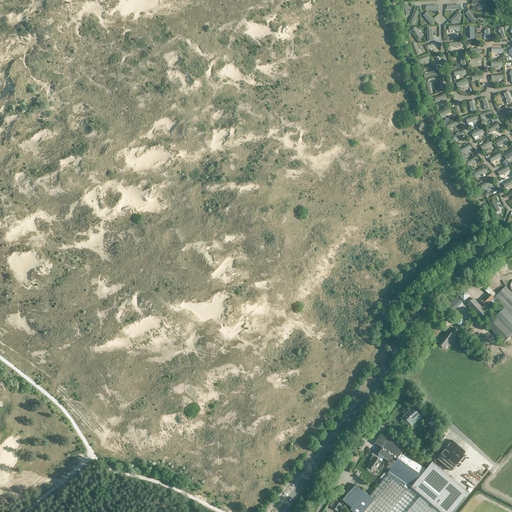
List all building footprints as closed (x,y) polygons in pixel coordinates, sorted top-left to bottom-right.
[(469,10),(465,13),(473,23),(476,20),(469,10)] [(418,13),(414,12),(410,22),(414,23),(418,13)] [(426,12),(423,15),(430,24),(433,21),(426,12)] [(461,15),(459,12),(451,20),(454,23),(461,15)] [(416,29),(415,28),(412,30),(418,39),(421,37),(418,31),(419,31),(417,29),(416,29)] [(445,115),(451,111),(449,108),(439,113),(441,117),(443,116),(443,117),(445,116),(445,115)] [(452,127),(458,124),(456,121),(447,126),(448,129),(450,128),(450,129),(452,128),(452,127)] [(494,130),(499,127),(497,124),(488,129),(490,132),(492,132),(492,133),(494,131),(494,130)] [(482,133),(483,132),(482,129),(472,134),(473,137),(480,134),(480,135),(482,134),(482,133)] [(458,139),(464,135),(463,132),(453,137),(454,140),(456,140),(456,141),(458,140),(458,139)] [(501,144),(507,140),(505,137),(496,143),(498,146),(499,145),(500,146),(502,145),(501,144)] [(491,145),(492,144),(490,141),(481,147),(483,150),(489,146),(489,147),(491,146),(491,145)] [(465,152),(471,148),(469,145),(459,150),(461,154),(463,153),(463,154),(465,153),(465,152)] [(499,157),(501,156),(499,153),(490,159),(491,162),(497,158),(498,159),(500,158),(499,157)] [(472,163),(478,160),(476,156),(466,162),(468,165),(470,165),(472,164),(472,163)] [(508,171),(509,170),(508,167),(498,172),(500,175),(506,172),(506,173),(508,172),(508,171)] [(479,175),(485,171),(483,168),(474,174),(476,177),(477,176),(478,177),(480,176),(479,175)] [(511,179),(503,185),(505,188),(511,184),(511,185),(511,179)] [(486,187),(492,184),(491,180),(481,186),(483,189),(484,188),(485,189),(487,188),(486,187)] [(496,202),(495,202),(494,201),(491,202),(496,212),(499,210),(496,204),(497,203),(496,202)] [(490,302),(494,298),(493,297),(496,294),(488,287),(485,290),(488,294),(482,300),(481,301),(481,302),(480,302),(484,307),(483,308),(473,298),(467,304),(478,316),(479,317),(482,321),(489,315),(485,311),(487,309),(491,313),(493,310),(488,305),(489,304),(489,305),(491,304),(490,302)] [(494,297),(505,308),(511,315),(511,293),(505,287),(494,297)] [(496,316),(511,333),(511,315),(505,308),(496,316)] [(504,343),(511,335),(511,333),(496,316),(487,325),(504,343)] [(437,343),(444,348),(447,345),(448,346),(459,332),(454,328),(450,333),(448,331),(442,339),(441,339),(437,343)] [(414,408),(404,417),(403,416),(402,416),(412,426),(415,423),(413,421),(420,414),(421,415),(413,407),(414,408)] [(428,423),(431,420),(433,422),(436,419),(434,418),(433,418),(427,412),(423,417),(428,423)] [(382,433),(375,443),(382,448),(380,451),(381,451),(379,454),(384,458),(394,464),(389,472),(395,476),(411,487),(426,470),(402,453),(404,450),(398,446),(399,445),(382,433)] [(372,469),(375,471),(381,462),(381,461),(384,458),(379,454),(376,452),(372,454),(373,456),(370,460),(373,461),(372,463),(371,462),(369,466),(368,466),(367,469),(371,471),(372,469)] [(426,470),(411,487),(421,495),(440,511),(449,511),(463,496),(428,467),(426,470)] [(351,490),(343,500),(352,508),(350,510),(353,511),(440,511),(421,495),(411,487),(395,476),(389,483),(388,483),(375,500),(359,487),(356,490),(353,488),(351,490)] [(342,504),(336,501),(332,508),(338,511),(342,504)]
